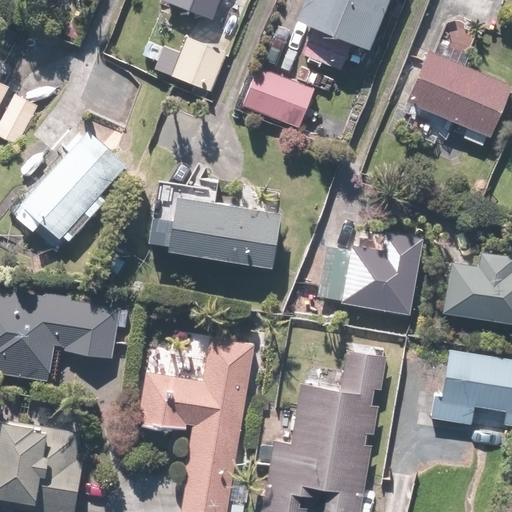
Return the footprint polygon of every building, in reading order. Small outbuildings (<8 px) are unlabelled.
[(178,0),(215,14),(220,0),(178,0)] [(373,40),(388,0),(307,0),(302,13),(373,40)] [(503,0),(450,0),(447,7),(494,25),(503,0)] [(315,23),(304,50),(344,65),(354,38),(315,23)] [(175,74),(213,87),(227,48),(189,35),(175,74)] [(511,80),(431,46),(410,95),(492,131),(511,85),(511,80)] [(260,64),(245,101),(300,123),(315,86),(260,64)] [(0,104),(11,83),(0,76),(0,104)] [(0,131),(18,142),(39,103),(16,90),(0,120),(0,131)] [(25,196),(64,232),(131,160),(92,124),(25,196)] [(280,258),(288,203),(218,193),(220,179),(162,171),(152,240),(280,258)] [(328,241),(318,292),(412,309),(425,236),(388,229),(386,244),(355,239),(353,246),(328,241)] [(457,254),(446,305),(511,318),(511,252),(484,247),(482,259),(457,254)] [(161,267),(151,322),(255,340),(265,285),(161,267)] [(122,303),(0,279),(0,365),(51,375),(56,345),(112,355),(122,303)] [(141,412),(197,421),(182,511),(228,511),(256,341),(212,333),(205,376),(148,367),(141,412)] [(437,388),(432,414),(473,421),(477,401),(507,407),(505,420),(511,421),(511,354),(452,343),(443,389),(437,388)] [(375,442),(367,441),(369,429),(377,430),(381,402),(374,401),(376,384),(383,385),(388,351),(350,345),(345,383),(303,377),(295,437),(276,434),(268,488),(260,487),(256,511),(307,511),(311,489),(329,491),(327,505),(365,510),(375,442)] [(84,427),(0,415),(0,497),(77,509),(85,455),(80,454),(84,427)]
